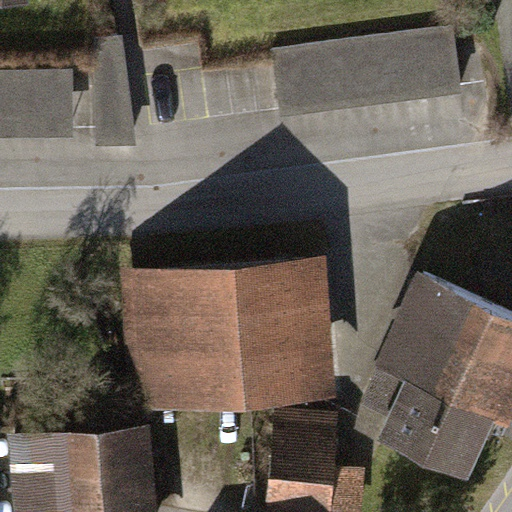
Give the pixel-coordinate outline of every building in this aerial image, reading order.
[(511,0),(502,0),(510,64),(511,63),(511,0)] [(293,107),(469,71),(457,14),(281,50),(293,107)] [(95,22),(0,22),(0,93),(95,93),(95,22)] [(309,248),(107,267),(121,409),(323,389),(309,248)] [(488,427),(511,368),(511,312),(396,265),(352,373),(488,427)] [(327,415),(268,409),(259,511),(361,511),(365,470),(323,466),(327,415)] [(143,511),(135,421),(0,432),(0,452),(5,511),(143,511)]
